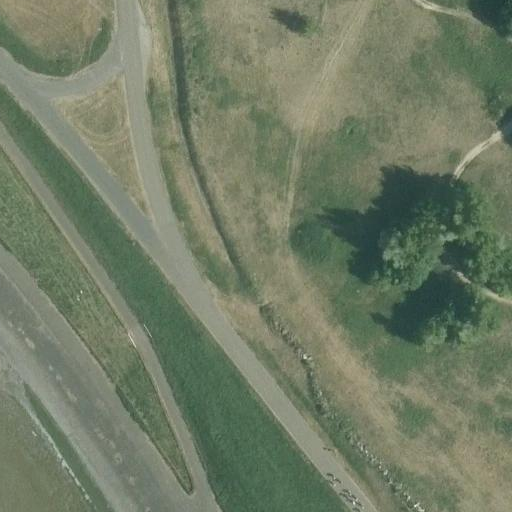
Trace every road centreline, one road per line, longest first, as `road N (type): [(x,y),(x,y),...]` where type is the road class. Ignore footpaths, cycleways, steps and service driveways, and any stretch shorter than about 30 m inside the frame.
road 1 (unclassified): [(360,511),(163,257)]
road 2 (unclassified): [(163,257),(127,49)]
road 3 (unclassified): [(31,97),(163,257)]
